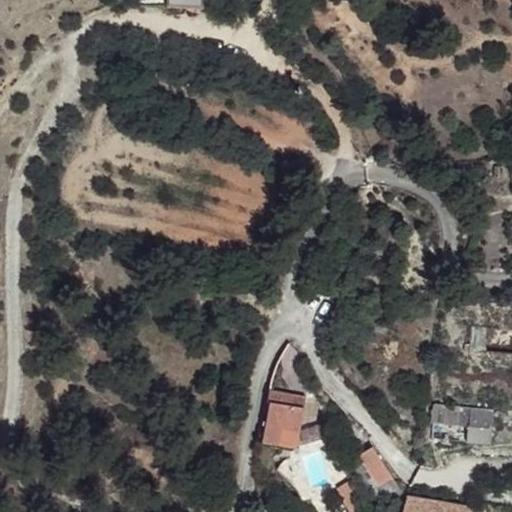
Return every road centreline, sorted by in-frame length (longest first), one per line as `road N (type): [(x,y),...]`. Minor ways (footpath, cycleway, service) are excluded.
road 1 (residential): [(240,511),(251,389),(292,313)]
road 2 (unknown): [(292,313),(319,250),(335,167)]
